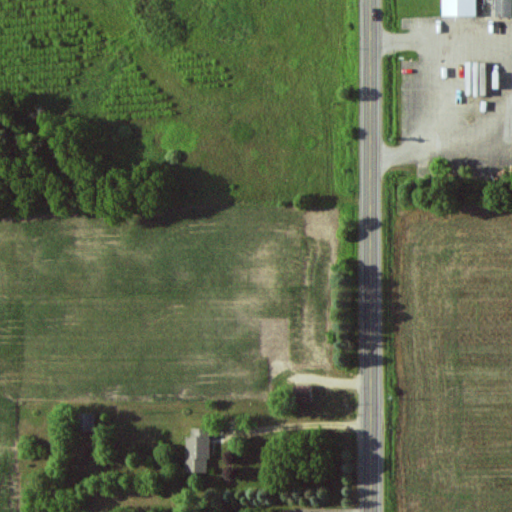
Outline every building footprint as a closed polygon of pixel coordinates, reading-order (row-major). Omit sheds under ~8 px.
[(443,0),(444,15),(478,16),(477,0),(443,0)] [(511,0),(496,0),(496,16),(511,16),(511,0)] [(312,385),(295,385),(295,401),(312,402),(312,385)] [(79,432),(95,431),(95,413),(78,413),(79,432)] [(186,472),(210,472),(210,428),(192,428),(192,436),(186,436),(186,472)]
